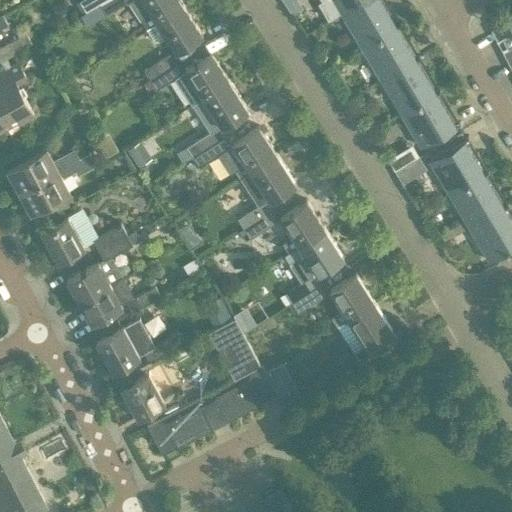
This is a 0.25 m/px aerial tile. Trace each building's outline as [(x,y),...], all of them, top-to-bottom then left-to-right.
[(99,3),(103,0),(79,0),(85,11),(93,7),(93,6),(99,3)] [(103,0),(99,3),(105,13),(126,0),(103,0)] [(127,0),(140,20),(141,19),(147,27),(157,20),(158,21),(184,4),(181,0),(127,0)] [(333,0),(341,11),(359,0),(333,0)] [(388,0),(359,0),(341,11),(361,45),(401,21),(388,0)] [(202,32),(184,4),(158,21),(176,49),(202,32)] [(0,13),(0,28),(8,24),(3,13),(0,13)] [(497,40),(511,31),(511,17),(496,25),(500,32),(494,35),(497,40)] [(420,54),(401,21),(361,45),(381,78),(420,54)] [(0,60),(6,57),(39,39),(34,30),(27,34),(26,32),(0,45),(0,60)] [(511,31),(497,40),(502,51),(511,45),(511,31)] [(511,59),(511,45),(502,51),(508,62),(511,59)] [(169,51),(143,68),(149,78),(175,61),(169,51)] [(182,72),(174,77),(191,104),(203,96),(229,79),(211,51),(185,67),(186,69),(182,72)] [(420,54),(381,78),(401,110),(440,87),(420,54)] [(6,57),(0,60),(5,68),(0,70),(0,127),(18,118),(19,120),(33,112),(18,85),(28,80),(18,61),(11,65),(6,57)] [(175,61),(149,78),(156,88),(174,77),(182,72),(175,61)] [(248,108),(229,79),(203,96),(222,124),(248,108)] [(440,87),(401,110),(421,144),(460,121),(440,87)] [(192,155),(223,135),(216,125),(186,145),(192,155)] [(230,145),(217,153),(230,173),(235,169),(240,177),(276,153),(258,125),(233,141),(234,143),(230,145)] [(107,152),(119,146),(111,131),(99,138),(107,152)] [(223,135),(192,155),(199,165),(217,153),(230,145),(223,135)] [(448,192),(488,168),(468,135),(428,158),(448,192)] [(141,162),(152,154),(140,139),(130,146),(141,162)] [(18,188),(78,156),(72,146),(51,158),(45,146),(7,167),(18,188)] [(276,153),(240,177),(257,203),(264,199),(264,200),(268,197),(269,198),(295,182),(276,153)] [(421,155),(398,168),(404,178),(427,165),(421,155)] [(78,156),(18,188),(35,219),(56,207),(51,197),(68,188),(61,176),(82,164),(78,156)] [(488,168),(448,192),(469,225),(509,202),(488,168)] [(257,203),(236,217),(243,227),(271,209),(264,200),(264,199),(257,203)] [(288,251),(325,227),(307,199),(281,215),(293,234),(282,241),(288,251)] [(511,245),(511,207),(509,202),(469,225),(488,259),(511,245)] [(98,248),(126,232),(121,223),(98,235),(82,206),(68,214),(67,213),(40,228),(58,259),(84,244),(93,239),(98,248)] [(271,209),(243,227),(250,237),(278,219),(271,209)] [(325,227),(288,251),(293,259),(289,262),(300,281),(312,273),(312,274),(317,271),(343,255),(325,227)] [(126,232),(98,248),(103,258),(99,260),(67,276),(79,299),(122,275),(111,255),(132,244),(132,242),(140,237),(135,229),(127,233),(126,232)] [(193,257),(182,264),(189,276),(201,270),(193,257)] [(348,316),(375,299),(357,271),(331,288),(343,307),(330,315),(336,325),(349,317),(348,316)] [(300,281),(285,290),(292,301),(319,283),(312,274),(312,273),(300,281)] [(133,296),(122,275),(79,299),(90,320),(122,303),(126,301),(132,310),(160,295),(155,285),(133,296)] [(319,283),(292,301),(298,311),(325,293),(319,283)] [(215,321),(232,314),(225,299),(208,306),(215,321)] [(393,327),(375,299),(348,316),(349,317),(366,343),(354,350),(361,361),(387,347),(380,336),(393,327)] [(123,324),(96,339),(112,369),(146,351),(151,360),(179,345),(173,334),(151,346),(147,338),(151,336),(140,316),(124,325),(123,324)] [(234,316),(207,331),(232,377),(259,363),(234,316)] [(175,408),(148,422),(163,451),(276,392),(261,362),(259,363),(232,377),(215,387),(175,408)] [(129,409),(133,407),(137,414),(165,399),(164,398),(175,392),(159,364),(121,384),(127,395),(121,398),(129,409)] [(0,511),(28,511),(46,503),(0,413),(0,511)]
